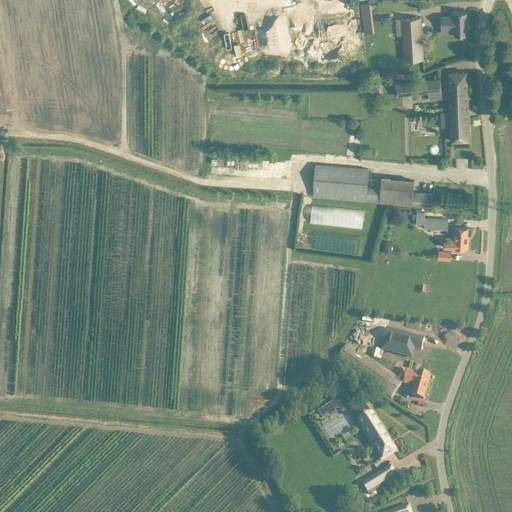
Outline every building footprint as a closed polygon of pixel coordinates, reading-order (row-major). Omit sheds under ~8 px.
[(441,27),(455,27),(455,34),(467,34),(467,11),(452,11),(452,16),(441,16),(441,27)] [(362,19),(365,34),(375,33),(373,17),(362,19)] [(396,35),(403,34),(404,60),(423,59),(421,17),(395,18),(396,35)] [(450,141),(469,140),(467,72),(448,72),(450,141)] [(440,78),(395,83),(395,84),(396,96),(429,93),(429,100),(442,98),(441,92),(440,83),(440,79),(440,78)] [(413,192),(414,178),(381,176),(380,187),(368,186),(369,169),(315,164),(313,196),(366,200),(412,204),(432,206),(433,194),(413,192)] [(311,223),(363,229),(364,210),(312,204),(311,223)] [(424,227),(448,229),(448,219),(425,218),(424,211),(416,210),(416,223),(424,224),(424,227)] [(467,235),(468,227),(452,226),(451,236),(444,236),(443,247),(468,249),(469,235),(467,235)] [(438,258),(451,259),(452,251),(439,250),(438,258)] [(422,351),(425,339),(387,329),(384,340),(385,341),(383,349),(412,357),(414,349),(422,351)] [(336,361),(383,393),(391,399),(403,382),(347,344),(336,361)] [(412,396),(423,400),(430,376),(419,373),(418,375),(408,372),(404,384),(415,387),(412,396)] [(320,409),(323,416),(342,408),(339,400),(320,409)] [(356,423),(375,453),(381,461),(397,451),(373,412),(370,414),(363,402),(352,409),(359,421),(356,423)] [(369,494),(386,484),(379,473),(362,484),(369,494)]
